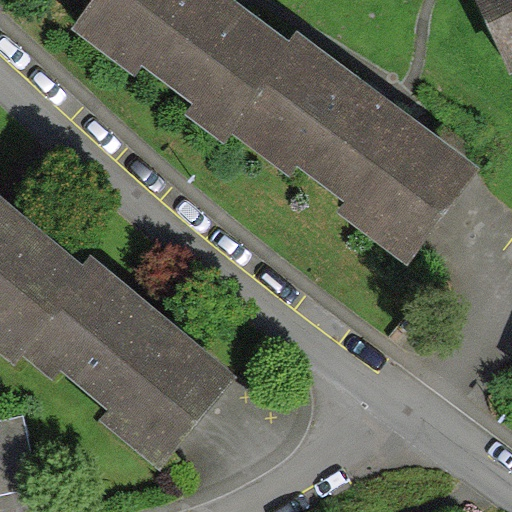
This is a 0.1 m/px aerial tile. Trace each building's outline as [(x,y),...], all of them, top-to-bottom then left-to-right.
[(299,55),(223,0),(101,0),(72,39),(133,85),(141,75),(192,113),(185,122),(226,153),(233,143),(299,55)] [(511,85),(511,0),(469,0),(511,86),(511,85)] [(479,179),(303,50),(299,55),(233,143),(290,184),(297,175),(345,210),(338,221),(409,273),(479,179)] [(238,381),(0,187),(0,354),(156,482),(238,381)] [(0,426),(0,495),(29,489),(14,423),(0,426)]
